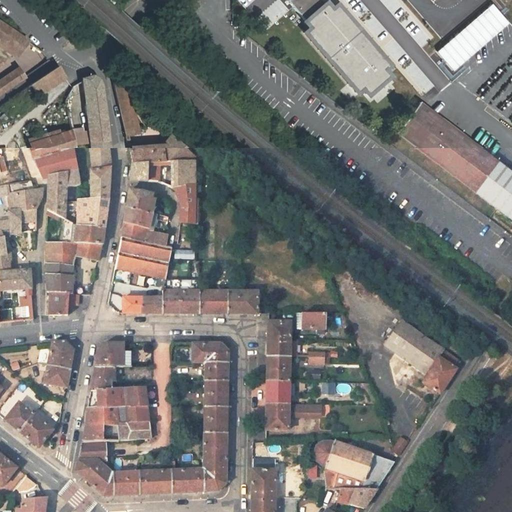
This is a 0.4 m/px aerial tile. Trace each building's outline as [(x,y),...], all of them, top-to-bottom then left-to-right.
[(326,0),(293,0),(309,19),(308,20),(313,26),(307,31),(358,92),(364,88),(369,94),(391,76),(386,70),(372,52),(378,47),(341,3),(335,8),(330,1),(329,2),(326,0)] [(494,5),(434,49),(450,70),(510,26),(494,5)] [(0,47),(15,58),(27,39),(0,21),(0,47)] [(378,47),(372,52),(386,70),(392,65),(378,47)] [(41,78),(29,86),(38,97),(62,81),(66,78),(62,71),(58,67),(41,78)] [(90,74),(80,69),(81,75),(82,92),(102,89),(102,86),(101,83),(99,80),(97,79),(90,74)] [(0,81),(0,87),(4,93),(23,80),(15,70),(0,81)] [(132,98),(117,85),(115,82),(114,84),(125,134),(126,137),(140,134),(132,98)] [(108,141),(102,89),(82,92),(70,93),(74,129),(86,128),(88,144),(108,141)] [(398,132),(511,218),(511,170),(498,160),(459,131),(421,102),(398,132)] [(69,131),(62,133),(29,144),(34,162),(43,180),(48,179),(48,177),(77,171),(70,135),(69,131)] [(160,144),(129,147),(132,163),(146,163),(160,162),(194,160),(199,166),(201,158),(171,132),(160,144)] [(110,168),(108,141),(88,144),(90,170),(110,168)] [(199,200),(199,166),(194,160),(160,162),(159,180),(159,183),(172,188),(199,200)] [(146,163),(132,163),(130,180),(159,183),(159,180),(155,179),(155,176),(149,176),(149,172),(145,172),(146,163)] [(90,170),(90,199),(109,198),(110,168),(90,170)] [(77,171),(48,177),(48,179),(46,210),(62,218),(64,219),(65,189),(70,188),(79,185),(77,171)] [(33,183),(11,184),(12,191),(33,190),(33,183)] [(180,209),(179,223),(198,225),(199,200),(172,188),(174,191),(180,209)] [(36,221),(36,211),(41,200),(42,190),(10,196),(12,212),(8,213),(11,235),(21,234),(21,223),(36,221)] [(126,208),(137,211),(140,192),(129,190),(126,208)] [(140,192),(137,211),(148,213),(152,195),(140,192)] [(109,198),(90,199),(78,200),(77,225),(105,228),(109,198)] [(160,215),(169,217),(171,209),(162,207),(160,215)] [(148,213),(137,211),(126,208),(124,224),(149,229),(153,214),(148,213)] [(70,222),(64,219),(62,218),(62,228),(62,232),(60,244),(77,244),(102,246),(105,228),(77,225),(70,222)] [(124,224),(121,237),(146,242),(148,231),(149,229),(124,224)] [(146,242),(166,247),(169,235),(148,231),(146,242)] [(121,237),(115,268),(166,278),(172,248),(166,247),(146,242),(121,237)] [(0,273),(10,273),(9,255),(6,255),(4,239),(0,239),(0,273)] [(77,244),(60,244),(46,243),(46,264),(72,266),(75,256),(77,244)] [(99,261),(102,246),(77,244),(75,256),(99,261)] [(46,264),(46,276),(47,293),(49,293),(62,294),(70,295),(71,295),(72,266),(46,264)] [(31,296),(29,271),(10,273),(0,273),(0,290),(0,292),(25,289),(25,296),(31,296)] [(163,314),(199,314),(199,291),(191,291),(191,281),(173,281),(173,291),(163,291),(163,297),(163,314)] [(199,291),(199,314),(228,314),(228,291),(199,291)] [(228,291),(228,314),(257,314),(257,292),(228,291)] [(62,294),(49,293),(49,316),(62,316),(68,316),(69,304),(70,295),(62,294)] [(78,295),(71,295),(70,295),(69,304),(77,305),(78,295)] [(33,320),(31,296),(25,296),(26,314),(23,314),(24,321),(33,320)] [(124,298),(123,314),(163,314),(163,297),(135,298),(126,298),(124,298)] [(326,314),(304,314),(303,330),(325,330),(326,314)] [(291,321),(267,322),(267,356),(291,357),(291,321)] [(461,361),(456,357),(402,321),(385,345),(403,357),(414,366),(428,375),(423,382),(440,394),(458,366),(461,361)] [(70,347),(65,342),(62,342),(52,344),(49,358),(48,365),(44,384),(62,387),(66,388),(69,372),(70,370),(71,366),(73,358),(74,352),(70,347)] [(132,366),(132,358),(132,353),(123,352),(123,344),(107,344),(99,349),(97,358),(96,366),(95,368),(114,368),(132,368),(132,366)] [(192,363),(205,363),(228,363),(228,357),(229,352),(221,344),(192,344),(192,357),(192,363)] [(267,357),(266,366),(266,381),(290,382),(290,366),(291,357),(267,356),(267,357)] [(205,366),(205,381),(228,381),(228,366),(228,363),(205,363),(205,366)] [(95,391),(111,390),(111,381),(114,381),(114,368),(95,368),(90,391),(95,392),(95,391)] [(205,381),(204,407),(227,407),(228,381),(205,381)] [(290,382),(266,381),(266,404),(290,404),(290,382)] [(322,383),(322,395),(335,395),(336,384),(322,383)] [(124,407),(147,406),(145,389),(122,390),(124,407)] [(87,409),(85,427),(102,426),(118,426),(119,426),(119,424),(118,408),(124,407),(122,390),(111,390),(95,391),(95,392),(96,408),(87,409)] [(19,432),(34,414),(19,402),(4,420),(19,432)] [(290,404),(266,404),(265,430),(289,430),(289,416),(290,404)] [(290,404),(289,416),(308,416),(308,404),(290,404)] [(308,404),(308,416),(321,417),(321,405),(308,404)] [(119,424),(149,423),(147,406),(124,407),(118,408),(119,424)] [(204,407),(204,433),(227,433),(227,407),(204,407)] [(54,430),(34,414),(19,432),(39,448),(54,430)] [(85,427),(83,443),(106,442),(151,439),(149,423),(119,424),(119,426),(118,426),(118,435),(102,435),(102,426),(85,427)] [(227,433),(204,433),(203,469),(204,492),(217,492),(226,483),(227,433)] [(399,457),(408,442),(401,437),(393,448),(395,454),(399,457)] [(104,497),(114,496),(114,473),(100,462),(107,462),(106,442),(83,443),(81,443),(76,472),(104,497)] [(340,490),(376,491),(395,463),(334,442),(333,443),(331,442),(323,442),(316,446),(314,454),(316,462),(325,467),(324,471),(325,490),(340,490)] [(17,469),(0,455),(0,483),(3,486),(17,469)] [(318,479),(317,467),(308,467),(308,480),(318,479)] [(203,469),(172,471),(172,494),(204,492),(203,469)] [(274,511),(275,470),(252,470),(251,511),(274,511)] [(140,472),(140,495),(172,494),(172,471),(140,472)] [(114,496),(140,495),(140,472),(114,473),(114,496)] [(63,484),(88,506),(92,501),(68,479),(63,484)] [(336,502),(364,509),(376,491),(340,490),(336,502)] [(18,510),(37,511),(45,511),(47,499),(23,501),(22,507),(19,506),(18,510)]
